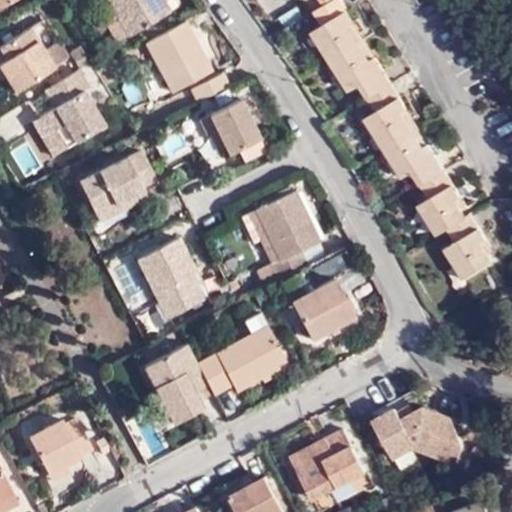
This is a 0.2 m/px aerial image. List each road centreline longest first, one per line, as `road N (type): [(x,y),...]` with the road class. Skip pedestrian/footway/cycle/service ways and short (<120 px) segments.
road 1 (residential): [(402,340),(388,356),(97,511)]
road 2 (unclassified): [(388,0),(503,186)]
road 3 (residential): [(316,149),(401,309),(402,340)]
road 4 (residential): [(226,0),(316,149)]
road 5 (residential): [(316,149),(198,203)]
